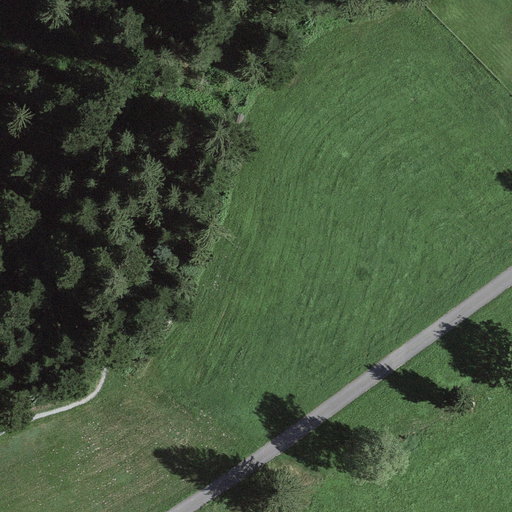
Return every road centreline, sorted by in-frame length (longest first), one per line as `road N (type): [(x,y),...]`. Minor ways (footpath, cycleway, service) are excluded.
road 1 (unclassified): [(175,511),(293,438),(511,277)]
road 2 (unknown): [(0,417),(64,397),(96,373),(75,332),(0,265)]
